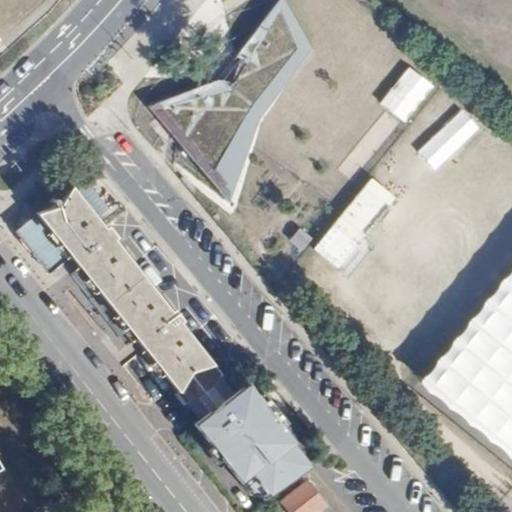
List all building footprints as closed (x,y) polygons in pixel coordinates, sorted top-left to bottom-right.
[(309,49),(280,0),(276,0),(218,76),(209,79),(148,103),(158,116),(229,202),(260,115),(309,49)] [(215,369),(177,322),(181,319),(172,308),(168,311),(110,239),(114,236),(105,225),(101,228),(67,186),(55,203),(35,212),(14,227),(46,268),(68,252),(183,394),(215,369)] [(295,227),(287,240),(301,249),(309,236),(295,227)] [(511,249),(413,388),(511,458),(511,249)] [(259,503),(302,471),(307,467),(242,382),(189,428),(246,499),(256,500),(259,503)] [(316,511),(322,507),(305,483),(278,502),(285,511),(316,511)]
